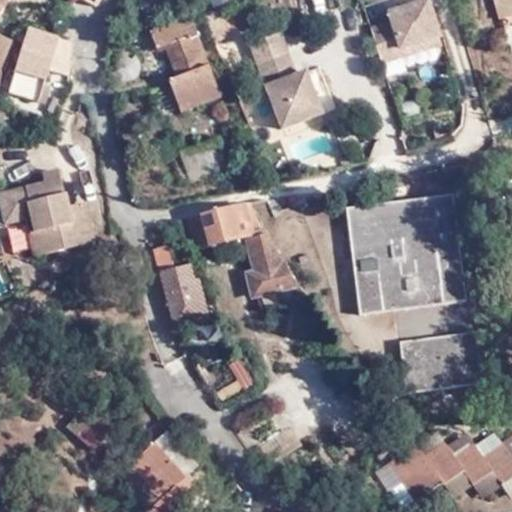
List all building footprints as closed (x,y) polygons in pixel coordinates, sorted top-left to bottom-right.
[(0,0),(0,20),(10,0),(0,0)] [(74,0),(96,12),(103,0),(74,0)] [(391,25),(370,32),(381,66),(403,59),(402,50),(438,40),(427,3),(388,15),(391,25)] [(169,45),(180,79),(203,73),(194,45),(201,43),(194,21),(155,34),(160,48),(169,45)] [(248,45),(256,66),(287,54),(279,32),(248,45)] [(68,48),(28,35),(7,95),(37,105),(46,76),(66,82),(68,48)] [(0,72),(12,46),(0,40),(0,72)] [(439,47),(438,40),(402,50),(403,59),(439,47)] [(256,66),(264,88),(296,76),(287,54),(256,66)] [(180,79),(167,83),(176,112),(215,100),(208,71),(203,73),(180,79)] [(296,76),(264,88),(280,129),(320,115),(304,73),(296,76)] [(440,124),(430,125),(431,135),(441,133),(440,124)] [(187,182),(235,170),(228,141),(182,152),(187,182)] [(43,183),(59,180),(57,171),(42,174),(43,183)] [(31,228),(23,229),(27,252),(88,242),(81,204),(63,207),(59,180),(43,183),(0,190),(0,212),(1,218),(21,215),(29,213),(31,228)] [(471,302),(458,195),(353,209),(366,318),(471,302)] [(248,205),(190,219),(198,247),(201,246),(216,243),(238,238),(248,236),(255,271),(250,272),(257,293),(293,285),(293,274),(248,205)] [(21,215),(23,229),(31,228),(29,213),(21,215)] [(216,243),(218,257),(243,251),(238,238),(216,243)] [(171,248),(159,252),(175,326),(203,319),(192,267),(177,271),(171,248)] [(485,384),(478,332),(405,340),(411,393),(485,384)] [(331,363),(326,355),(306,367),(311,376),(331,363)] [(285,366),(282,358),(272,362),(278,371),(285,366)] [(218,367),(226,395),(254,387),(246,360),(218,367)] [(280,413),(239,439),(253,464),(292,436),(280,413)] [(117,451),(103,440),(88,459),(105,470),(117,451)] [(511,465),(504,457),(490,470),(481,456),(463,469),(449,456),(429,472),(418,458),(395,477),(425,511),(447,495),(454,503),(473,488),(479,498),(498,484),(506,494),(511,489),(511,465)] [(188,492),(153,460),(133,483),(165,511),(187,511),(178,503),(188,492)]
